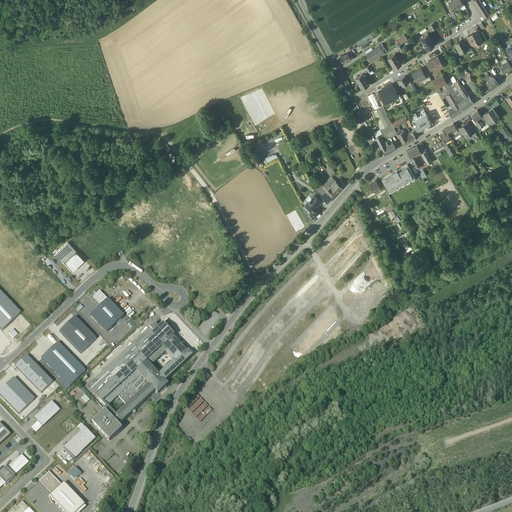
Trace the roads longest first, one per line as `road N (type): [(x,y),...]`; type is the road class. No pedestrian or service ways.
road 1 (secondary): [(380,160),(260,284),(189,376),(129,511)]
road 2 (track): [(0,134),(47,120),(167,138),(213,197),(260,284)]
road 3 (track): [(354,182),(414,283),(511,227)]
road 4 (residential): [(351,99),(479,17),(467,0)]
road 5 (secondary): [(511,77),(380,160)]
road 6 (unclassified): [(0,504),(42,463),(0,410)]
